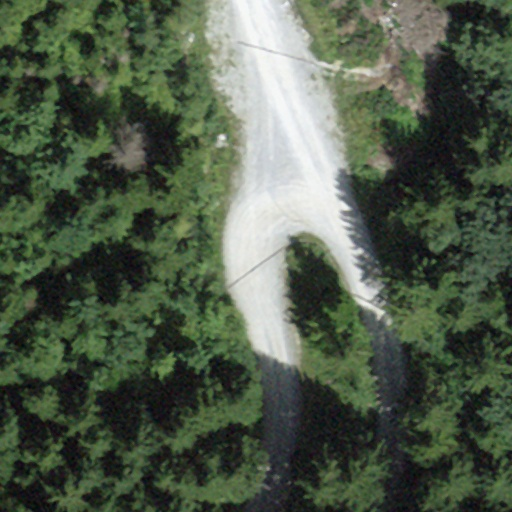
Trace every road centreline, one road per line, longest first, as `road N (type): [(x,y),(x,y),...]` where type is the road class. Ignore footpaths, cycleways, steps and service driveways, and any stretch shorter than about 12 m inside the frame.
road 1 (track): [(380,511),(392,416),(349,197),(269,0)]
road 2 (track): [(281,29),(245,98),(273,464),(255,511)]
